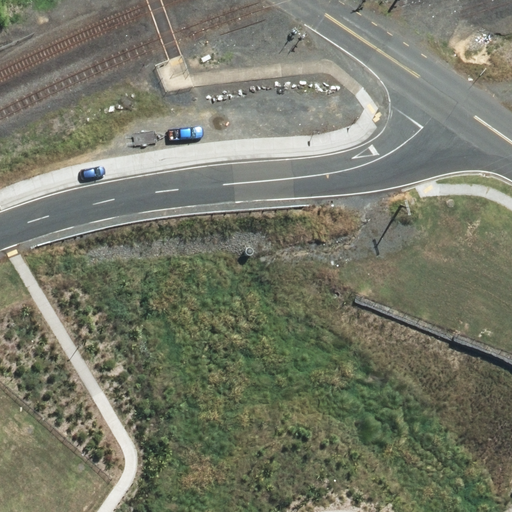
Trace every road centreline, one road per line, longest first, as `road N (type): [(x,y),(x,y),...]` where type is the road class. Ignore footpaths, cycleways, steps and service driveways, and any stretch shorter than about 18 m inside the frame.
road 1 (residential): [(439,96),(399,143),(364,158),(80,197),(0,226)]
road 2 (track): [(364,158),(381,207),(370,231),(280,259)]
road 3 (residential): [(439,96),(297,0)]
